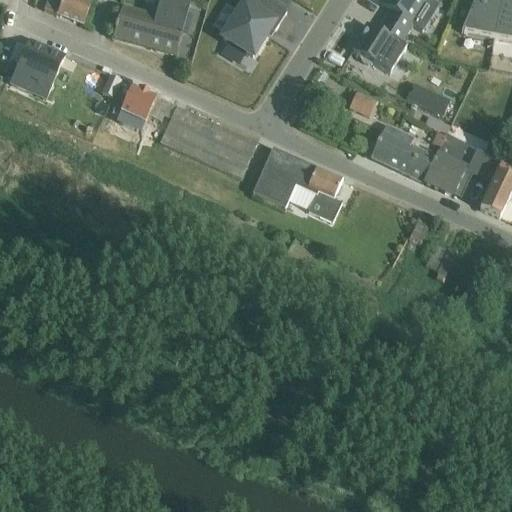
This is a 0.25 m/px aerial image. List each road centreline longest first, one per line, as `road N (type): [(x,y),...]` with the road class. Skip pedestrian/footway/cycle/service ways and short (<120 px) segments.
road 1 (unclassified): [(260,121),(511,238)]
road 2 (unclassified): [(21,0),(20,13),(260,121)]
road 3 (residential): [(260,121),(339,0)]
